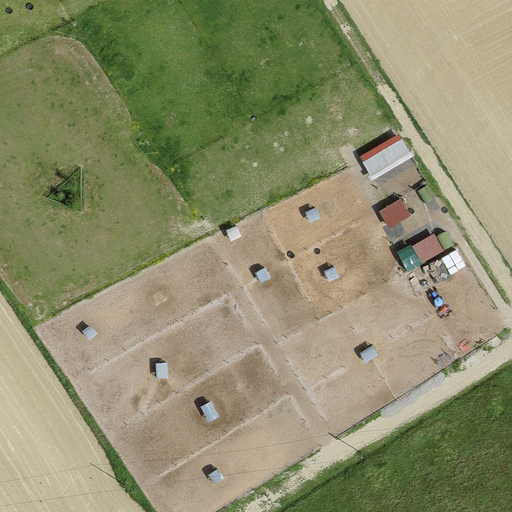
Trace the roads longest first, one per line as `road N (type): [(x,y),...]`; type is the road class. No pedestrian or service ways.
road 1 (track): [(511,284),(329,0)]
road 2 (track): [(511,347),(245,511)]
